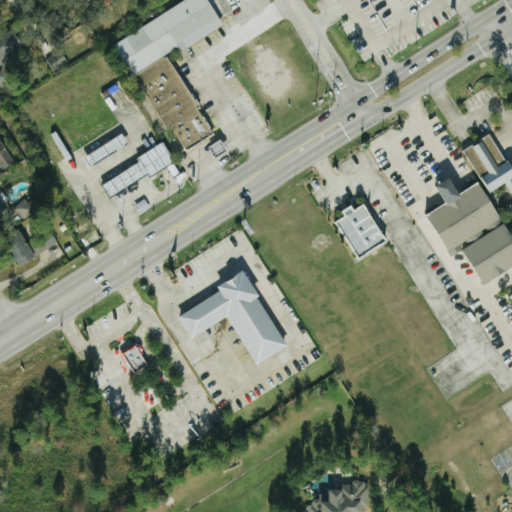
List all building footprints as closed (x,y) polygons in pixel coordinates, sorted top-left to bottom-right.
[(226,26),(210,0),(191,0),(117,41),(168,131),(174,127),(187,151),(215,135),(169,54),(181,47),(182,50),(226,26)] [(67,33),(59,16),(50,20),(57,37),(67,33)] [(12,55),(26,49),(18,30),(0,37),(0,61),(3,69),(16,64),(12,55)] [(57,69),(67,63),(61,52),(50,58),(57,69)] [(466,150),(491,194),(509,184),(511,190),(511,207),(511,208),(511,210),(511,165),(495,134),(466,150)] [(16,163),(0,137),(0,164),(4,170),(16,163)] [(102,184),(111,199),(175,162),(166,146),(102,184)] [(483,183),(464,194),(455,179),(441,187),(450,204),(430,215),(451,251),(504,220),(483,183)] [(0,223),(20,214),(22,219),(36,212),(31,201),(9,211),(0,191),(0,223)] [(345,212),(348,218),(341,222),(362,259),(390,242),(368,204),(358,210),(355,206),(345,212)] [(511,270),(511,227),(511,225),(466,247),(485,284),(511,270)] [(29,243),(21,230),(6,239),(23,266),(48,250),(40,237),(29,243)] [(290,348),(248,272),(221,287),(224,292),(181,316),(193,338),(231,317),(258,366),(290,348)] [(149,368),(140,345),(124,351),(134,374),(149,368)] [(368,511),(368,483),(344,483),(345,492),(320,493),(321,500),(308,501),(308,511),(368,511)]
